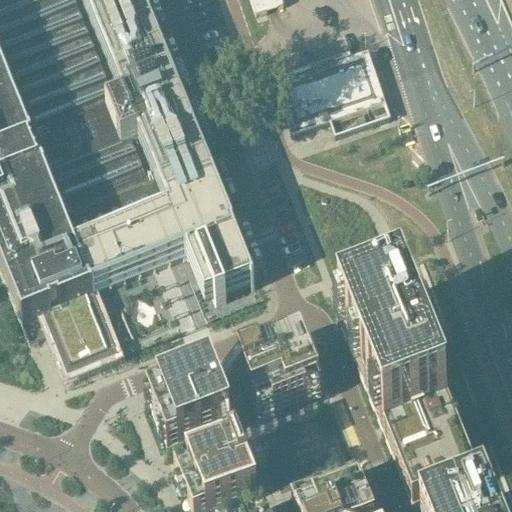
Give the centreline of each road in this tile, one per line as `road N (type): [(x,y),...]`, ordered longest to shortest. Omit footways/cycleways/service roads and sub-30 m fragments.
road 1 (residential): [(299,320),(167,0)]
road 2 (trunk): [(426,95),(433,144),(511,376)]
road 3 (residential): [(66,460),(106,397),(299,320)]
road 4 (residential): [(299,320),(325,337),(395,511)]
road 5 (primary): [(426,95),(459,138),(511,246)]
road 6 (primary): [(511,147),(480,29)]
